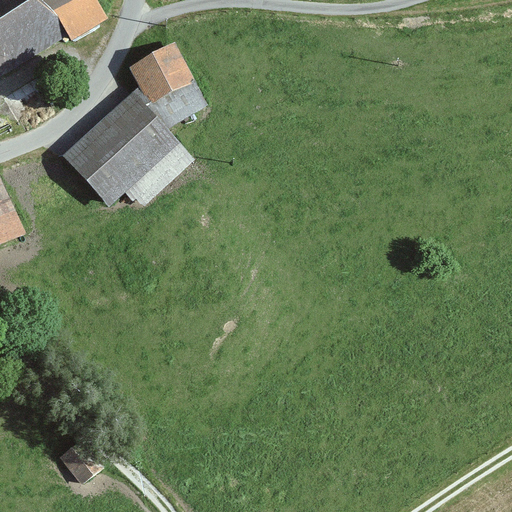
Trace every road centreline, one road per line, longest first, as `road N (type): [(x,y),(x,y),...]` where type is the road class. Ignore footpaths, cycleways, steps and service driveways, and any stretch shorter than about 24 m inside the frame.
road 1 (track): [(0,329),(164,511)]
road 2 (residential): [(132,21),(101,80),(69,116),(0,152)]
road 3 (residential): [(410,0),(348,8),(249,0)]
